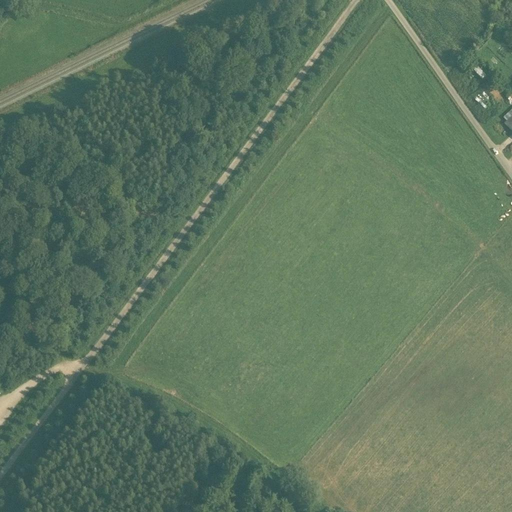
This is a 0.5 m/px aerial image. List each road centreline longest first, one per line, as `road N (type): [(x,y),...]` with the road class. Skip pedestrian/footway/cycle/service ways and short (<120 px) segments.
road 1 (track): [(0,475),(356,0)]
road 2 (track): [(389,4),(115,370),(60,368)]
road 3 (unclassified): [(386,0),(511,174)]
road 4 (track): [(173,0),(125,23),(12,0)]
